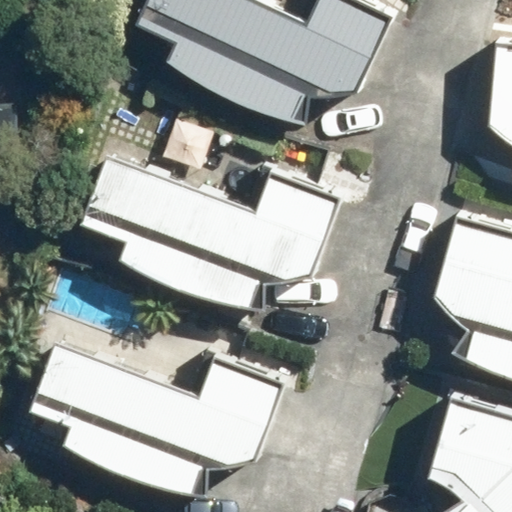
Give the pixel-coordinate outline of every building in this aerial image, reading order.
[(316,0),(302,30),(241,0),(139,0),(127,26),(174,48),(164,70),(221,102),(287,125),(301,102),(352,98),(388,23),(339,0),(316,0)] [(511,46),(491,45),(487,87),(484,128),(505,145),(511,147),(511,46)] [(248,215),(99,160),(73,228),(122,246),(113,269),(173,295),(241,312),(253,288),(304,279),(333,202),(263,175),(248,215)] [(511,236),(450,220),(439,262),(429,302),(447,321),(470,335),(459,375),(511,388),(511,280),(510,280),(511,271),(511,236)] [(196,403),(47,348),(21,416),(70,434),(62,456),(122,483),(189,500),(201,476),(252,467),(281,389),(211,363),(196,403)] [(511,511),(511,417),(450,402),(429,477),(443,484),(464,501),(443,511),(511,511)]
